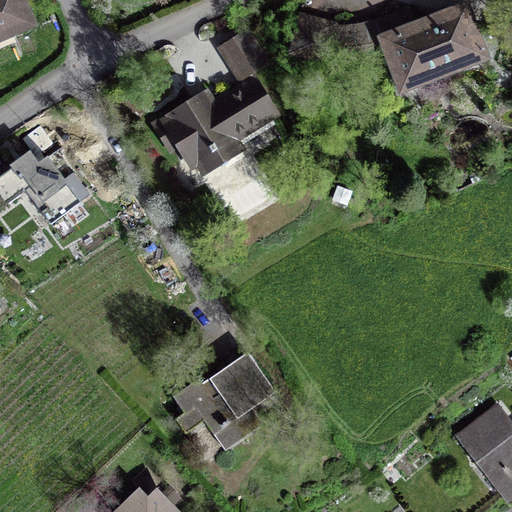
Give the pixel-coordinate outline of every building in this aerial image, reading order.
[(23,0),(0,0),(0,35),(12,30),(13,33),(34,25),(23,0)] [(407,11),(385,20),(388,39),(385,40),(403,87),(482,56),(464,9),(414,29),(407,11)] [(333,25),(302,17),(292,51),(324,60),(333,25)] [(221,49),(239,78),(266,62),(248,32),(221,49)] [(213,105),(206,94),(165,121),(163,119),(155,123),(171,149),(179,144),(192,165),(198,161),(204,171),(241,149),(234,139),(275,114),(254,80),(213,105)] [(12,168),(0,176),(0,195),(7,204),(31,187),(47,208),(41,212),(50,224),(81,201),(47,156),(39,162),(30,150),(9,165),(12,168)] [(275,391),(248,352),(210,378),(213,382),(205,387),(199,378),(173,396),(184,413),(176,418),(186,432),(204,420),(225,450),(263,424),(251,408),(275,391)] [(511,423),(497,405),(458,435),(479,462),(487,456),(511,489),(511,423)] [(178,511),(180,511),(157,487),(148,470),(134,484),(119,468),(96,490),(117,511),(178,511)]
